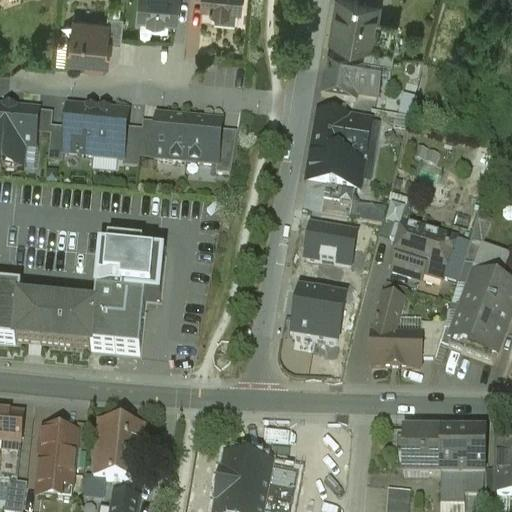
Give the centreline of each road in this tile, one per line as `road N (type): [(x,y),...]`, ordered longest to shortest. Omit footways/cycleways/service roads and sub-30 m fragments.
road 1 (residential): [(258,402),(318,0)]
road 2 (tertiary): [(258,402),(0,384)]
road 3 (tertiary): [(511,409),(365,405)]
